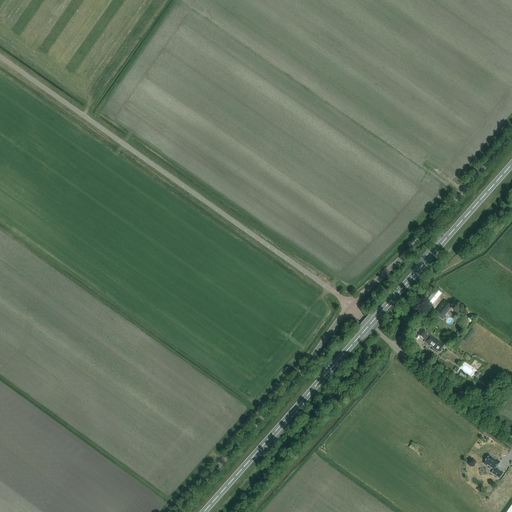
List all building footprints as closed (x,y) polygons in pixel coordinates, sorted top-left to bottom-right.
[(435,289),(424,303),(429,307),(441,293),(435,289)] [(438,308),(443,302),(439,298),(433,305),(438,308)] [(444,301),(434,313),(442,319),(452,307),(444,301)] [(444,344),(430,334),(431,332),(428,330),(427,332),(423,329),(419,335),(426,340),(424,342),(429,345),(430,345),(433,347),(432,348),(436,351),(436,350),(438,352),(444,344)] [(410,443),(408,447),(417,452),(419,448),(410,443)] [(496,467),(500,462),(496,459),(495,459),(489,455),(488,457),(487,458),(485,459),(486,460),(484,463),(487,466),(487,465),(490,467),(489,468),(493,471),(492,473),(499,478),(503,472),(496,467)]
